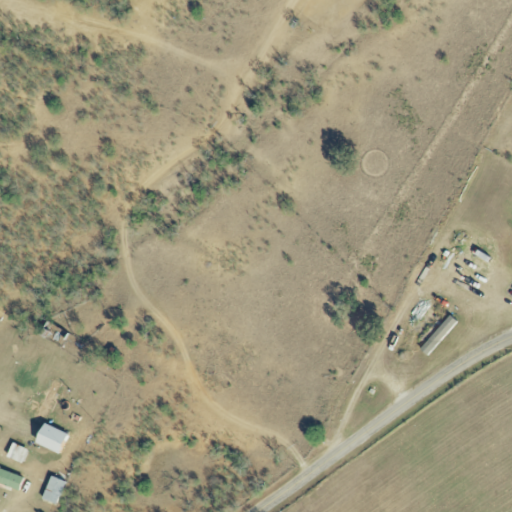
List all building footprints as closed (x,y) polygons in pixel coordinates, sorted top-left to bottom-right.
[(29,398),(23,413),(44,422),(60,383),(50,379),(40,403),(29,398)] [(60,453),(68,433),(44,423),(36,443),(60,453)] [(7,456),(22,463),(29,449),(13,442),(7,456)] [(23,477),(0,467),(0,483),(18,491),(23,477)] [(58,503),(65,480),(50,476),(43,499),(58,503)]
